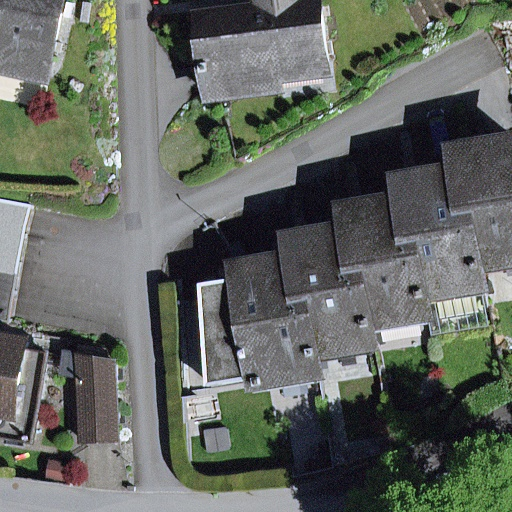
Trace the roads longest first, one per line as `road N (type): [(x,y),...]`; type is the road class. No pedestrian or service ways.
road 1 (residential): [(490,66),(149,244)]
road 2 (residential): [(161,511),(149,244)]
road 3 (residential): [(149,244),(139,0)]
road 4 (residential): [(511,425),(381,511)]
